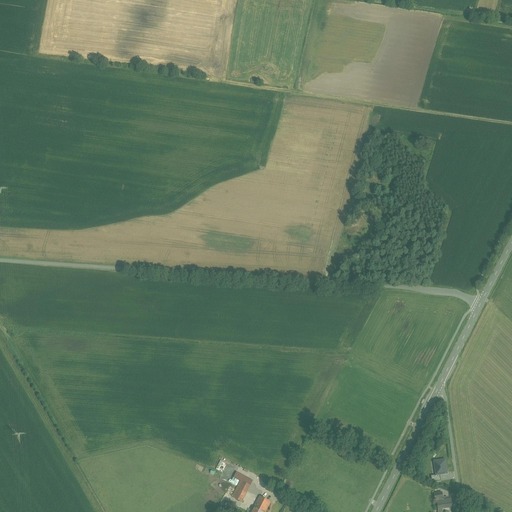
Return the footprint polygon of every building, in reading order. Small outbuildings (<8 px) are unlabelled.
[(222,472),(226,463),(221,460),(216,469),(222,472)] [(446,464),(438,465),(439,472),(436,472),(436,476),(439,475),(440,476),(448,475),(446,464)] [(240,481),(233,497),(244,503),(252,487),(240,481)] [(447,511),(448,511),(449,511),(449,508),(452,508),(451,499),(442,500),(441,492),(433,493),(434,502),(437,501),(438,511),(447,511)] [(266,511),(272,502),(260,496),(252,511),(266,511)] [(226,509),(229,503),(222,501),(220,506),(226,509)]
